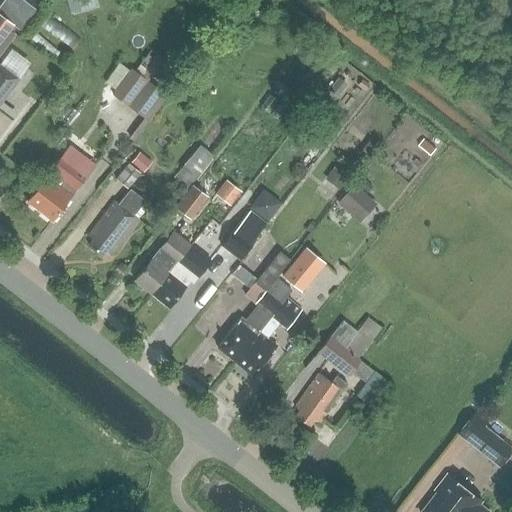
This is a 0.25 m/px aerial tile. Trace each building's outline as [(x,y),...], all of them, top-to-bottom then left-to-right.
[(21,0),(3,0),(0,4),(0,15),(15,27),(20,31),(36,11),(21,0)] [(66,0),(70,15),(98,7),(95,0),(66,0)] [(0,46),(12,31),(15,27),(0,15),(0,46)] [(12,31),(0,46),(0,56),(17,35),(12,31)] [(0,114),(0,103),(4,97),(29,65),(9,49),(0,61),(0,132),(2,134),(11,123),(0,114)] [(116,90),(113,94),(129,106),(148,81),(157,69),(161,64),(149,55),(136,72),(132,69),(129,72),(116,90)] [(330,89),(340,96),(348,85),(338,78),(330,89)] [(435,148),(422,138),(416,146),(429,156),(435,148)] [(370,140),(359,154),(367,160),(378,146),(370,140)] [(200,146),(174,178),(175,179),(186,187),(188,189),(213,157),(208,152),(200,146)] [(64,152),(25,201),(52,222),(90,172),(64,152)] [(139,153),(131,163),(143,173),(151,163),(139,153)] [(127,164),(115,179),(127,189),(139,173),(127,164)] [(333,167),(323,179),(338,191),(347,178),(333,167)] [(229,206),(239,190),(226,182),(216,197),(229,206)] [(355,184),(343,198),(357,209),(368,196),(355,184)] [(194,217),(208,199),(192,186),(174,208),(191,221),(194,217)] [(140,221),(133,215),(144,201),(128,189),(117,203),(115,201),(88,236),(93,240),(88,246),(103,257),(107,251),(113,255),(140,221)] [(251,211),(233,234),(249,247),(267,224),(251,211)] [(156,254),(135,281),(151,295),(190,245),(173,232),(160,248),(163,250),(158,255),(156,254)] [(232,233),(223,245),(240,259),(250,247),(249,247),(233,234),(232,233)] [(190,245),(151,295),(168,308),(194,275),(197,277),(210,261),(190,245)] [(305,248),(282,277),(301,293),(324,264),(305,248)] [(242,318),(217,348),(235,362),(287,298),(293,292),(278,279),(284,271),(281,268),(288,260),(280,254),(273,262),(255,283),(265,292),(255,304),(258,306),(245,321),(242,318)] [(287,298),(235,362),(252,376),(277,346),(268,339),(280,324),(288,330),(303,311),(287,298)] [(356,334),(369,343),(381,327),(368,318),(356,334)] [(341,323),(318,354),(348,377),(351,374),(360,381),(369,369),(357,359),(369,343),(356,334),(341,323)] [(393,382),(381,374),(373,387),(365,382),(356,396),(375,409),(393,382)] [(319,424),(342,392),(346,387),(335,379),(331,384),(318,375),(295,408),(299,411),(295,417),(310,427),(315,421),(319,424)] [(478,412),(459,435),(502,469),(511,455),(511,447),(489,429),(493,424),(478,412)] [(491,511),(482,505),(485,502),(448,474),(434,492),(436,493),(421,511),(491,511)]
